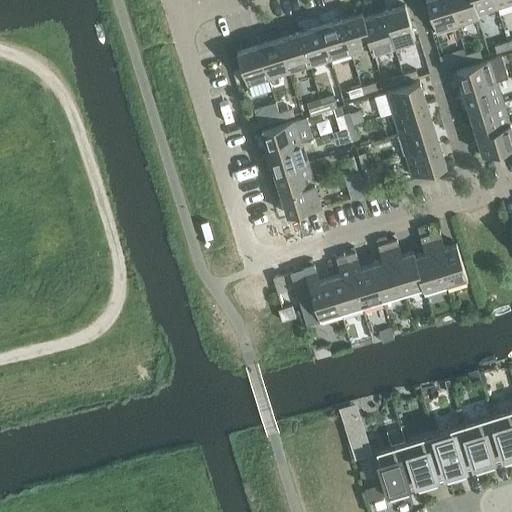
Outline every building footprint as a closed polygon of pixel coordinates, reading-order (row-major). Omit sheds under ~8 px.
[(457,25),(449,0),(426,0),(436,31),(457,25)] [(449,0),(457,25),(479,18),(478,13),(477,14),(472,0),(449,0)] [(472,0),(477,14),(478,13),(497,7),(494,0),(472,0)] [(405,4),(383,11),(394,45),(415,38),(405,4)] [(383,11),(364,17),(363,17),(372,46),(371,47),(372,51),(394,45),(383,11)] [(362,12),(341,19),(351,53),(371,47),(372,46),(363,17),(364,17),(362,12)] [(341,19),(320,25),(330,59),(351,53),(341,19)] [(320,25),(299,31),(310,65),(330,59),(320,25)] [(299,31),(279,38),(289,72),(310,65),(299,31)] [(279,38),(258,44),(269,78),(289,72),(279,38)] [(511,39),(507,41),(494,45),(496,52),(511,46),(511,39)] [(269,78),(258,44),(237,51),(247,85),(269,78)] [(479,50),(466,54),(468,60),(481,56),(479,50)] [(468,60),(466,54),(453,58),(455,64),(468,60)] [(456,69),(463,91),(497,80),(490,59),(456,69)] [(416,69),(403,73),(405,80),(418,76),(416,69)] [(405,80),(403,73),(389,77),(391,84),(405,80)] [(386,91),(392,112),(426,102),(420,80),(386,91)] [(463,91),(469,111),(503,101),(497,80),(463,91)] [(374,82),(361,86),(363,93),(377,89),(374,82)] [(361,86),(348,90),(350,97),(363,93),(361,86)] [(335,99),(322,103),(324,110),(337,106),(335,99)] [(469,111),(475,132),(509,121),(503,101),(469,111)] [(281,118),(279,111),(276,102),(255,109),(260,125),(281,118)] [(392,112),(399,133),(433,123),(426,102),(392,112)] [(324,110),(322,103),(308,107),(310,114),(324,110)] [(333,107),(340,129),(347,126),(343,113),(340,105),(333,107)] [(292,107),(279,111),(281,118),(294,114),(292,107)] [(350,111),(343,113),(347,126),(354,124),(350,111)] [(261,130),(268,151),(302,140),(313,137),(306,116),(261,130)] [(511,129),(509,121),(475,132),(482,154),(511,144),(511,129)] [(399,133),(405,154),(439,143),(433,123),(399,133)] [(347,126),(340,129),(344,142),(358,138),(354,124),(347,126)] [(268,151),(274,172),(308,161),(302,140),(268,151)] [(439,143),(405,154),(412,175),(446,165),(439,143)] [(358,154),(362,167),(369,165),(365,152),(358,154)] [(347,157),(351,171),(358,168),(353,155),(347,157)] [(274,172),(280,192),(314,182),(308,161),(274,172)] [(369,165),(362,167),(366,180),(373,178),(369,165)] [(358,168),(351,171),(343,173),(350,198),(365,194),(358,168)] [(314,182),(280,192),(287,214),(321,203),(314,182)] [(439,230),(430,233),(446,286),(468,279),(456,242),(444,246),(439,230)] [(425,252),(415,255),(414,255),(424,288),(423,288),(424,293),(446,286),(430,233),(420,236),(425,252)] [(397,238),(387,241),(403,294),(423,288),(424,288),(414,255),(415,255),(414,250),(402,254),(397,238)] [(382,260),(371,263),(383,300),(403,294),(387,241),(377,244),(382,260)] [(355,251),(346,254),(362,307),(383,300),(371,263),(360,267),(355,251)] [(341,273),(330,276),(341,313),(362,307),(346,254),(336,257),(341,273)] [(341,313),(330,276),(319,280),(314,263),(303,267),(304,268),(290,272),(300,304),(313,300),(319,319),(320,319),(320,320),(341,313)] [(273,277),(278,292),(287,289),(283,274),(273,277)] [(278,308),(282,320),(296,315),(292,304),(278,308)] [(354,403),(341,407),(356,455),(369,451),(362,429),(361,429),(359,425),(361,424),(354,403)] [(511,406),(492,413),(506,459),(511,457),(511,406)] [(492,413),(463,422),(477,468),(494,463),(494,462),(492,456),(502,453),(504,460),(506,459),(492,413)] [(463,422),(434,431),(448,477),(466,472),(465,470),(465,471),(463,465),(473,461),(475,469),(477,468),(463,422)] [(434,431),(405,440),(419,486),(437,481),(437,479),(436,479),(435,473),(445,470),(447,478),(448,477),(434,431)] [(419,486),(405,440),(376,449),(390,495),(409,489),(408,488),(406,482),(416,479),(418,486),(419,486)]
